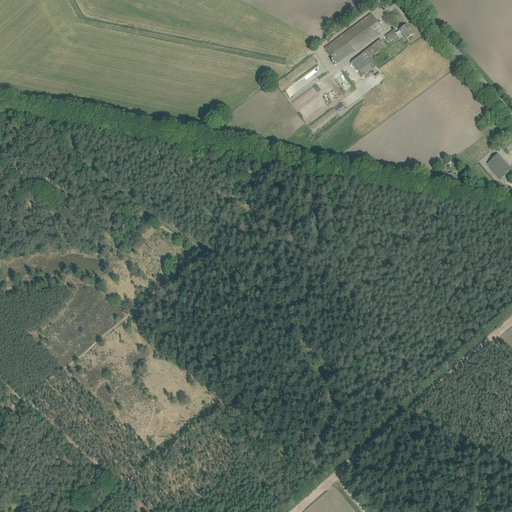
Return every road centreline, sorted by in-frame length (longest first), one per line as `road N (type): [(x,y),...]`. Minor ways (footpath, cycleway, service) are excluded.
road 1 (track): [(294,511),(511,319)]
road 2 (track): [(208,248),(0,419)]
road 3 (tertiary): [(511,115),(410,0)]
